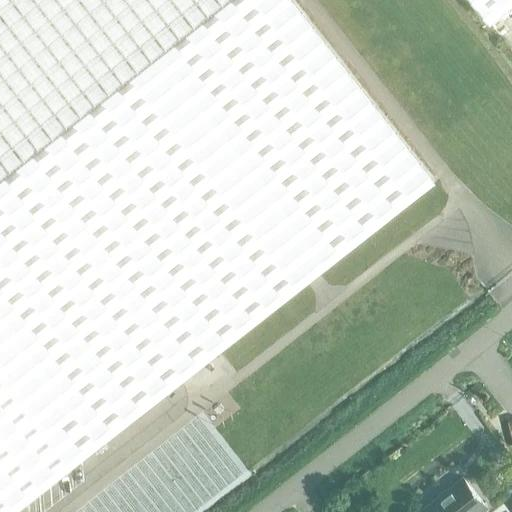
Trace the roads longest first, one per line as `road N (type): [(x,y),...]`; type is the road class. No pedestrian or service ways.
road 1 (unclassified): [(268,511),(511,318)]
road 2 (unknown): [(65,511),(219,389)]
